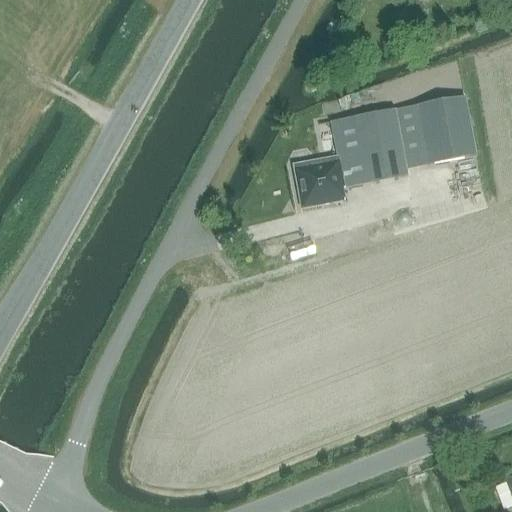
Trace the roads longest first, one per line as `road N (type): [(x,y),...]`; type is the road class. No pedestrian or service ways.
road 1 (unclassified): [(58,506),(86,417),(302,0)]
road 2 (tertiary): [(0,337),(191,0)]
road 3 (tertiary): [(257,511),(511,415)]
